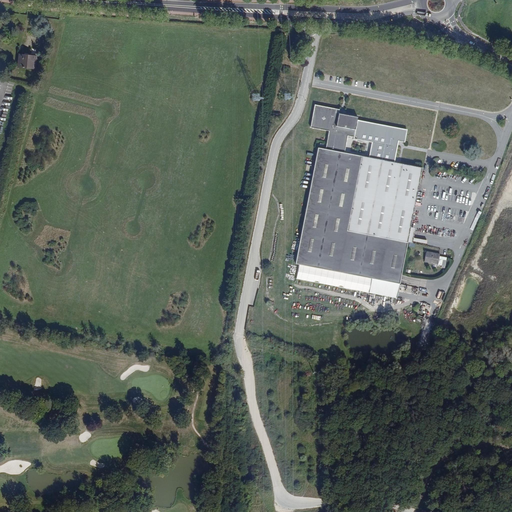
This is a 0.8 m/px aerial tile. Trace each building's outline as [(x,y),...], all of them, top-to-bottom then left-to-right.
[(18,66),(30,68),(34,55),(20,54),(18,66)] [(296,263),(372,279),(369,293),(397,298),(408,242),(411,227),(422,168),(395,162),(399,141),(405,142),(407,130),(358,120),(358,117),(339,113),(340,109),(316,105),(311,127),(330,131),(326,149),(318,147),(296,263)] [(416,228),(411,227),(408,242),(413,243),(416,228)] [(440,253),(427,251),(425,262),(438,264),(440,253)] [(485,278),(469,272),(454,311),(469,317),(485,278)]
